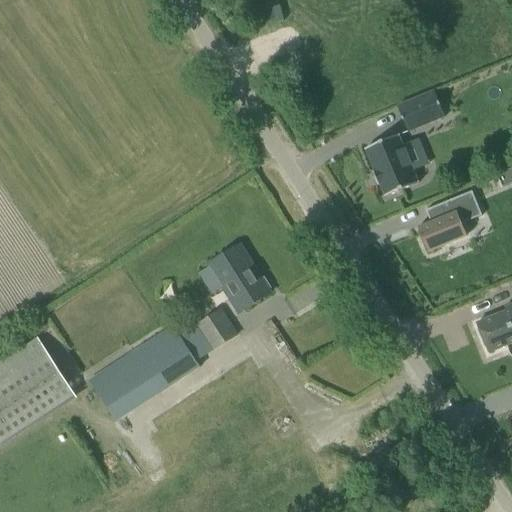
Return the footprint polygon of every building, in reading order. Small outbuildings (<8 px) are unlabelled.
[(452,93),(474,152),(498,144),(476,84),(452,93)] [(434,92),(397,107),(408,133),(445,118),(434,92)] [(385,198),(418,184),(398,136),(365,150),(375,173),(373,174),(378,186),(380,186),(385,198)] [(511,169),(497,176),(502,188),(511,184),(511,169)] [(420,229),(431,254),(470,238),(464,225),(485,217),(475,193),(428,212),(433,224),(420,229)] [(208,268),(198,274),(211,295),(222,289),(238,315),(253,305),(270,295),(268,292),(271,289),(264,278),(260,280),(239,246),(222,257),(207,266),(208,268)] [(511,342),(511,303),(503,307),(505,311),(475,323),(488,353),(511,342)] [(195,325),(212,352),(237,336),(220,309),(195,325)] [(88,380),(116,422),(200,368),(172,325),(88,380)] [(0,390),(31,371),(25,360),(43,348),(37,338),(0,362),(0,390)]
